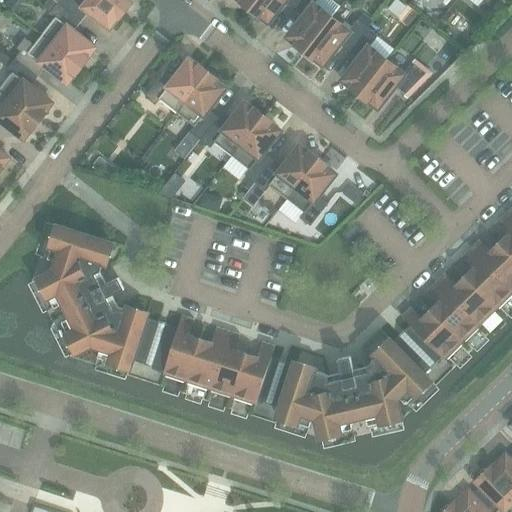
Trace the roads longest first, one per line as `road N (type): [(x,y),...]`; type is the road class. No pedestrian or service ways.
road 1 (residential): [(397,511),(0,386)]
road 2 (residential): [(174,287),(342,332),(451,229)]
road 3 (residential): [(179,13),(0,243)]
road 4 (residential): [(386,166),(179,13)]
road 5 (residential): [(386,166),(511,40)]
road 6 (residential): [(511,381),(428,463),(407,511)]
